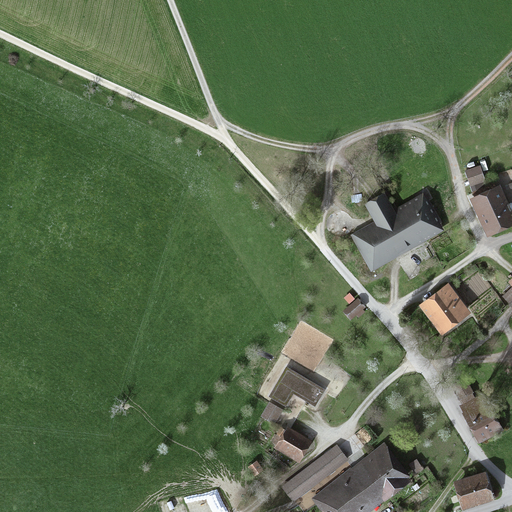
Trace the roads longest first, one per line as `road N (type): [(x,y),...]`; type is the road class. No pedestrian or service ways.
road 1 (unclassified): [(277,196),(413,352),(473,448),(511,487)]
road 2 (track): [(406,125),(431,133),(451,153),(482,237),(463,264),(386,319)]
road 3 (track): [(227,140),(0,34)]
road 4 (track): [(277,196),(227,140),(170,0)]
road 5 (track): [(406,125),(321,149),(259,138),(218,120)]
road 6 (track): [(511,56),(460,105),(406,125)]
